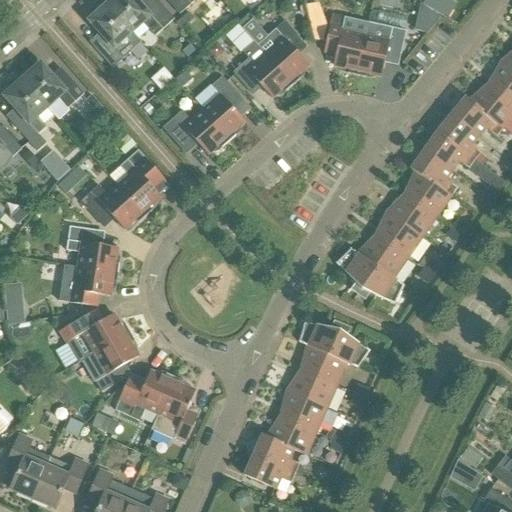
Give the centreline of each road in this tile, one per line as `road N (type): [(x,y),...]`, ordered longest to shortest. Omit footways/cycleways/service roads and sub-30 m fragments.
road 1 (residential): [(255,379),(184,344),(172,326),(164,291),(172,251),(318,107),(409,115)]
road 2 (residential): [(255,379),(341,213),(409,115)]
road 3 (residential): [(409,115),(502,0)]
road 4 (residential): [(194,511),(255,379)]
